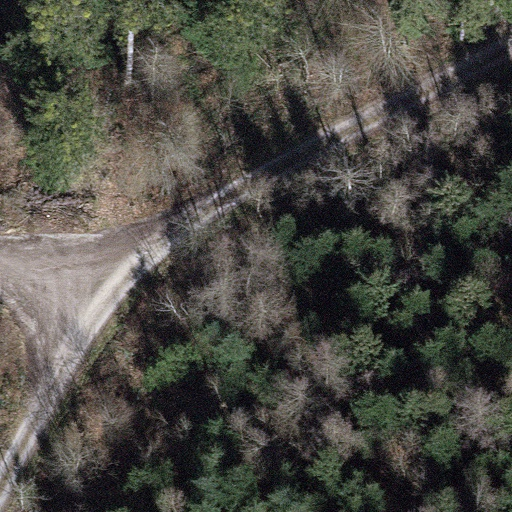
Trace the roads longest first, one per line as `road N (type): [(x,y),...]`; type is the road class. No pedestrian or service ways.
road 1 (track): [(511,51),(244,193),(141,278),(117,300),(0,509)]
road 2 (track): [(0,255),(117,300)]
